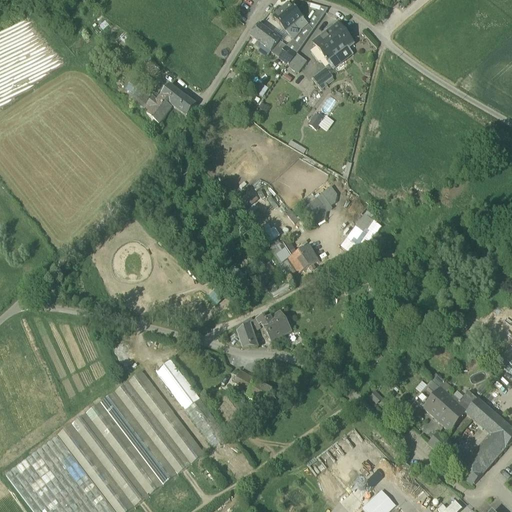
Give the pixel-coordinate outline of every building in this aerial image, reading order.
[(286,34),(294,27),(302,20),(290,6),(274,20),(286,34)] [(321,9),(311,22),(317,26),(328,11),(321,9)] [(302,20),(294,27),(298,32),(300,34),(308,27),(307,26),(302,20)] [(312,32),(317,26),(311,22),(307,26),(308,27),(312,32)] [(261,47),(271,54),(279,43),(279,42),(259,27),(250,38),(257,44),(254,48),(258,51),(261,47)] [(291,40),(298,32),(294,27),(286,34),(291,40)] [(300,34),(300,35),(306,41),(312,32),(308,27),(300,34)] [(314,45),(329,65),(340,56),(353,46),(338,27),(314,45)] [(291,40),(292,42),(293,42),(297,37),(300,35),(300,34),(298,32),(291,40)] [(300,35),(297,37),(304,44),(306,41),(300,35)] [(296,56),(304,44),(297,37),(293,42),(292,42),(286,49),(296,56)] [(281,45),(279,43),(271,54),(273,56),(281,45)] [(286,49),(281,45),(273,56),(279,60),(286,49)] [(279,60),(288,67),(291,63),(296,56),(286,49),(279,60)] [(301,60),(296,56),(291,63),(296,67),(301,60)] [(344,61),(340,56),(329,65),(332,69),(344,61)] [(296,67),(300,71),(306,64),(301,60),(296,67)] [(145,73),(153,79),(160,70),(151,64),(145,73)] [(324,68),(327,73),(332,69),(329,65),(324,68)] [(312,77),(322,90),(334,82),(327,73),(324,68),(312,77)] [(256,93),(263,98),(268,90),(261,86),(256,93)] [(136,87),(125,102),(131,108),(142,92),(136,87)] [(169,87),(160,99),(151,111),(146,117),(160,127),(173,110),(183,97),(169,87)] [(147,108),(151,111),(160,99),(155,96),(147,108)] [(196,107),(183,97),(173,110),(187,120),(196,107)] [(133,110),(131,108),(125,102),(123,106),(130,113),(133,110)] [(309,129),(315,132),(317,129),(326,134),(332,123),(323,118),(321,121),(315,118),(309,129)] [(305,209),(318,226),(325,222),(326,216),(332,211),(331,209),(336,205),(337,196),(331,188),(305,209)] [(234,192),(225,200),(230,205),(239,198),(234,192)] [(292,213),(286,217),(294,227),(299,223),(292,213)] [(353,245),(363,253),(381,229),(370,221),(372,219),(366,214),(364,217),(352,233),(358,238),(353,245)] [(258,233),(266,246),(280,237),(274,229),(271,231),(268,226),(258,233)] [(347,240),(353,245),(358,238),(352,233),(347,240)] [(281,245),(291,259),(297,255),(288,240),(281,245)] [(353,245),(347,240),(340,249),(357,261),(363,253),(353,245)] [(309,247),(319,263),(328,257),(318,242),(309,247)] [(272,251),(291,281),(298,276),(288,260),(291,259),(281,245),(272,251)] [(298,276),(319,263),(309,247),(297,255),(291,259),(288,260),(298,276)] [(264,277),(274,273),(269,264),(260,268),(264,277)] [(271,345),(291,333),(280,313),(265,322),(263,318),(256,322),(259,328),(261,327),(271,345)] [(251,332),(259,328),(256,322),(249,326),(251,332)] [(251,332),(249,326),(237,334),(242,350),(257,350),(252,335),(251,332)] [(157,372),(213,449),(229,438),(172,361),(157,372)] [(266,384),(259,381),(244,373),(239,383),(247,387),(248,385),(255,388),(251,396),(269,405),(276,390),(266,385),(266,384)] [(142,374),(86,416),(148,499),(205,456),(142,374)] [(414,403),(422,410),(439,391),(445,396),(450,390),(437,378),(414,403)] [(467,415),(466,414),(451,401),(445,396),(439,391),(422,410),(450,434),(451,433),(465,417),(466,416),(467,415)] [(453,398),(451,401),(466,414),(477,401),(468,393),(463,399),(459,403),(453,398)] [(457,394),(453,398),(459,403),(463,399),(457,394)] [(494,441),(478,460),(489,469),(511,442),(511,431),(477,401),(466,414),(467,415),(466,416),(490,438),(494,441)] [(113,511),(130,511),(148,499),(86,416),(57,438),(113,511)] [(472,488),(483,476),(468,463),(438,435),(428,446),(430,449),(472,488)] [(113,511),(57,438),(5,478),(31,511),(113,511)] [(490,438),(474,456),(478,460),(494,441),(490,438)] [(483,476),(489,469),(478,460),(474,456),(468,463),(483,476)] [(369,496),(369,492),(366,489),(361,489),(358,492),(358,496),(361,499),(366,499),(369,496)] [(360,510),(362,511),(391,511),(396,508),(381,491),(360,510)]
